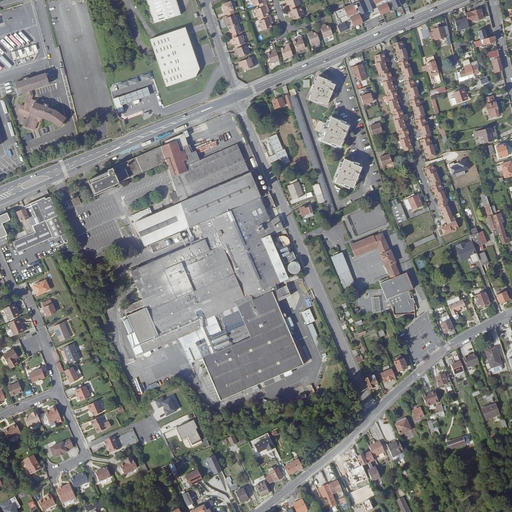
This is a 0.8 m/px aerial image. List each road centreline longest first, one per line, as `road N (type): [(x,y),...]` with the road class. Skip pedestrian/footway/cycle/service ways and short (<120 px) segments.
road 1 (unclassified): [(373,414),(236,97)]
road 2 (secondary): [(0,202),(236,97)]
road 3 (secondary): [(236,97),(0,189)]
road 4 (residential): [(437,215),(382,33)]
road 5 (residential): [(373,414),(447,346),(511,311)]
road 6 (unknown): [(39,0),(69,114),(58,131),(25,141)]
road 7 (secondary): [(236,97),(382,33)]
road 8 (residential): [(58,392),(32,307),(0,257)]
road 9 (residential): [(267,505),(373,414)]
